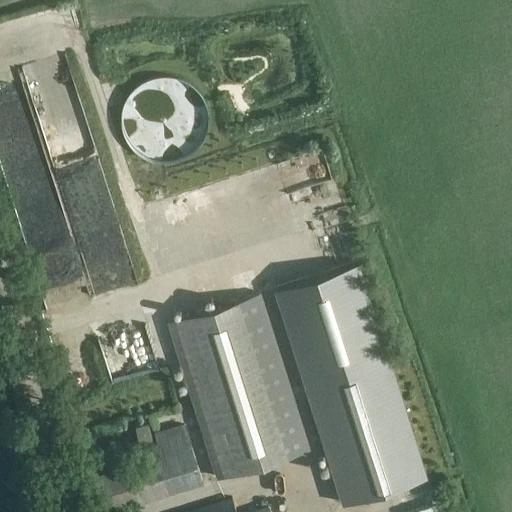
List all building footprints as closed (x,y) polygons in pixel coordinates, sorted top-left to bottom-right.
[(49,3),(0,14),(0,64),(15,60),(51,202),(69,197),(73,210),(100,204),(49,3)] [(88,290),(127,280),(109,211),(69,222),(88,290)] [(72,280),(69,235),(35,238),(39,283),(72,280)] [(287,454),(238,298),(166,321),(216,477),(287,454)] [(322,314),(337,334),(358,318),(343,298),(322,314)] [(389,359),(304,386),(341,503),(426,476),(389,359)] [(110,511),(202,482),(183,423),(153,433),(159,451),(96,472),(109,511),(110,511)] [(439,511),(438,494),(407,496),(408,511),(439,511)] [(245,511),(236,511),(232,499),(189,511),(270,511),(268,505),(245,511)]
